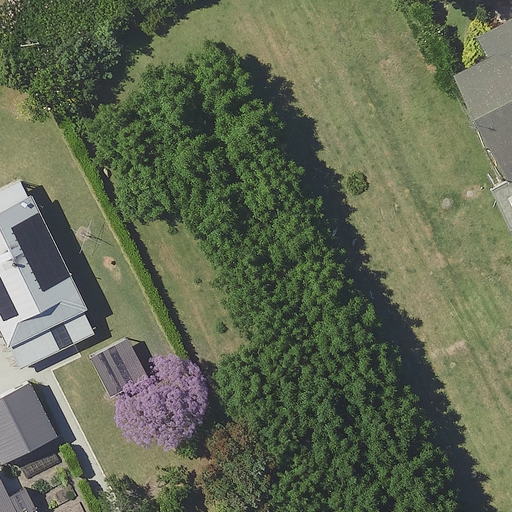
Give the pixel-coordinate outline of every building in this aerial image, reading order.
[(511,227),(511,21),(485,34),(496,57),(458,75),(507,177),(491,185),(511,227)] [(92,328),(18,179),(0,187),(0,329),(18,365),(92,328)] [(145,376),(128,339),(91,357),(108,394),(145,376)] [(0,458),(52,435),(28,384),(0,396),(0,458)] [(0,511),(14,511),(0,480),(0,511)]
